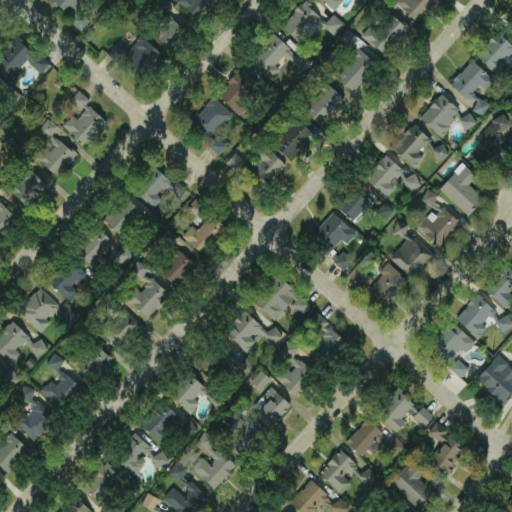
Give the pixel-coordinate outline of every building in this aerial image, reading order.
[(87,0),(51,0),(49,4),(85,29),(93,17),(81,9),(87,0)] [(214,2),(211,0),(178,0),(195,19),(214,2)] [(343,0),(321,0),(334,11),(344,0),(343,0)] [(438,0),(398,0),(396,3),(416,23),(438,0)] [(281,27),(301,44),(324,20),(304,2),(281,27)] [(362,36),(384,56),(409,29),(392,14),(377,30),(371,26),(362,36)] [(324,27),(336,36),(345,24),(333,15),(324,27)] [(154,36),(170,50),(187,32),(171,18),(154,36)] [(492,72),(511,53),(511,46),(500,33),(477,56),(492,72)] [(249,62),(270,81),(282,68),(278,64),(285,56),(301,70),(311,60),(300,50),(296,55),(274,35),(249,62)] [(42,74),(50,64),(18,36),(0,56),(0,72),(12,82),(28,63),(42,74)] [(119,42),(110,52),(139,79),(162,55),(142,36),(128,50),(119,42)] [(355,93),(379,63),(349,40),(345,45),(354,52),(334,76),(355,93)] [(486,91),(495,81),(472,61),(451,85),(467,99),(480,85),(486,91)] [(240,116),(249,106),(242,100),(257,84),(242,69),(218,95),(240,116)] [(316,123),(325,115),(328,118),(345,102),(330,85),(304,110),(316,123)] [(65,129),(87,147),(107,122),(86,105),(90,100),(79,91),(71,101),(81,110),(65,129)] [(463,113),(442,94),(420,118),(440,137),(463,113)] [(232,114),(213,98),(190,124),(209,141),(232,114)] [(490,105),(479,99),(473,111),(484,117),(490,105)] [(477,123),(470,113),(459,121),(467,131),(477,123)] [(483,172),(509,160),(502,144),(504,142),(500,133),(511,127),(506,118),(474,134),(482,151),(475,155),(483,172)] [(273,148),(291,161),(312,132),(295,119),(273,148)] [(36,159),(58,178),(77,154),(53,135),(58,128),(49,120),(40,131),(51,140),(36,159)] [(414,169),(424,159),(420,154),(431,143),(413,125),(391,147),(414,169)] [(208,147),(219,156),(227,146),(216,137),(208,147)] [(437,161),(449,156),(444,145),(432,150),(437,161)] [(286,165),(270,151),(246,176),(261,191),(286,165)] [(246,163),(236,153),(226,164),(237,174),(246,163)] [(468,217),(484,199),(469,185),(477,177),(463,164),(439,189),(468,217)] [(153,210),(163,199),(160,197),(167,189),(179,200),(187,191),(178,183),(175,186),(157,169),(135,192),(153,210)] [(26,208),(48,188),(31,170),(10,189),(26,208)] [(420,186),(415,175),(404,180),(409,191),(420,186)] [(0,237),(2,239),(19,219),(0,202),(0,192),(1,191),(0,189),(0,237)] [(369,203),(351,189),(336,208),(354,222),(369,203)] [(428,192),(423,202),(432,207),(437,197),(428,192)] [(105,221),(119,235),(141,212),(127,198),(105,221)] [(438,248),(461,225),(442,205),(418,227),(438,248)] [(333,258),(338,253),(334,249),(342,241),(347,245),(357,234),(334,213),(311,237),(333,258)] [(182,237),(202,254),(226,227),(212,215),(198,230),(193,226),(182,237)] [(396,235),(407,235),(407,224),(396,224),(396,235)] [(433,255),(411,235),(390,258),(412,279),(433,255)] [(196,266),(180,250),(160,272),(176,287),(196,266)] [(352,261),(344,253),(334,263),(342,271),(352,261)] [(89,282),(74,262),(49,281),(65,301),(89,282)] [(383,275),(366,293),(382,308),(408,281),(388,263),(380,272),(383,275)] [(362,289),(371,279),(357,266),(348,276),(362,289)] [(485,290),(507,310),(511,304),(511,295),(511,294),(511,292),(511,271),(507,266),(485,290)] [(150,319),(170,294),(138,268),(133,274),(147,285),(140,293),(135,289),(126,299),(150,319)] [(297,294),(277,275),(253,301),(273,320),(297,294)] [(39,332),(55,315),(67,327),(76,318),(67,309),(65,311),(41,289),(18,312),(39,332)] [(497,312),(478,295),(456,319),(475,337),(497,312)] [(311,308),(302,300),(294,309),(303,318),(311,308)] [(120,349),(142,326),(124,309),(102,333),(120,349)] [(246,353),(267,333),(247,311),(226,331),(246,353)] [(342,342),(321,315),(309,324),(319,337),(307,347),(315,357),(322,351),(325,355),(342,342)] [(0,334),(0,353),(11,365),(22,354),(18,350),(25,343),(39,357),(48,348),(40,340),(35,344),(13,322),(0,334)] [(460,379),(469,369),(454,357),(461,349),(466,353),(476,343),(452,323),(431,348),(453,366),(450,370),(460,379)] [(71,361),(89,379),(110,359),(93,341),(71,361)] [(226,366),(212,351),(198,365),(213,379),(226,366)] [(502,404),(511,393),(511,368),(498,356),(476,380),(502,404)] [(303,396),(315,369),(294,359),(289,368),(285,366),(276,383),(303,396)] [(251,382),(260,391),(271,380),(262,371),(251,382)] [(55,383),(52,380),(42,390),(61,410),(82,390),(66,372),(55,383)] [(196,401),(207,389),(190,374),(170,396),(191,414),(200,404),(196,401)] [(35,390),(23,387),(20,400),(32,403),(35,390)] [(251,409),(271,428),(291,406),(271,388),(251,409)] [(375,413),(396,433),(410,419),(419,409),(398,389),(375,413)] [(34,441),(56,417),(39,401),(26,415),(22,411),(13,422),(34,441)] [(141,425),(160,443),(182,419),(163,402),(141,425)] [(434,417),(423,407),(414,417),(425,428),(434,417)] [(362,457),(368,451),(373,455),(388,440),(367,420),(346,443),(362,457)] [(264,440),(248,421),(226,441),(243,459),(264,440)] [(428,434),(442,444),(429,461),(447,474),(467,448),(435,424),(428,434)] [(215,490),(236,467),(212,446),(216,442),(206,433),(195,445),(205,454),(192,469),(215,490)] [(0,466),(8,474),(30,450),(12,434),(0,446),(0,466)] [(133,477),(144,466),(141,463),(153,449),(136,434),(114,460),(133,477)] [(352,484),(346,479),(358,466),(340,450),(319,474),(342,495),(352,484)] [(151,459),(158,469),(170,462),(163,451),(151,459)] [(418,510),(434,493),(419,479),(427,471),(414,459),(390,483),(418,510)] [(190,511),(205,496),(184,476),(188,471),(179,462),(168,473),(188,492),(184,497),(174,487),(163,499),(176,511),(190,511)] [(83,486),(96,498),(119,476),(107,463),(83,486)] [(377,479),(368,469),(358,478),(367,488),(377,479)] [(315,511),(320,507),(324,511),(326,511),(335,503),(311,481),(290,503),(299,511),(315,511)] [(142,506),(153,511),(159,500),(148,494),(142,506)] [(92,511),(77,498),(64,511),(92,511)] [(333,511),(346,511),(350,509),(341,498),(330,508),(333,511)]
